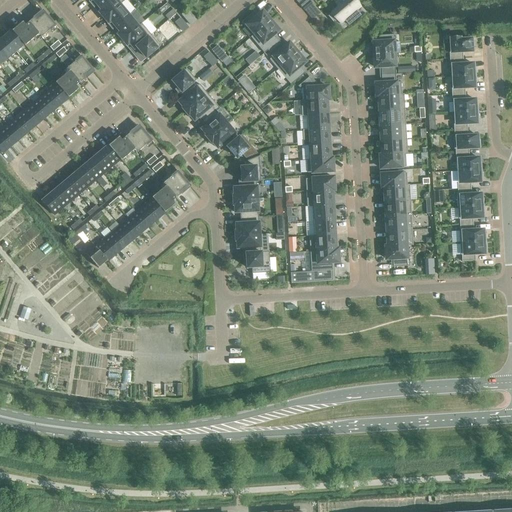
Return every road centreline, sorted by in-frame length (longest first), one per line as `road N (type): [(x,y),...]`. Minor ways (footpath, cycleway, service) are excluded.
road 1 (secondary): [(511,384),(343,395),(155,432),(46,427)]
road 2 (secondary): [(46,427),(154,440),(511,415)]
road 3 (residential): [(363,292),(349,87),(275,0)]
road 4 (residential): [(213,201),(220,297),(363,292)]
road 5 (residential): [(363,292),(510,283)]
road 6 (residential): [(133,92),(245,0)]
road 7 (residential): [(25,179),(133,92)]
road 8 (residential): [(133,92),(211,184),(213,201)]
road 9 (residential): [(511,157),(495,142),(488,34)]
road 10 (residential): [(117,284),(213,201)]
